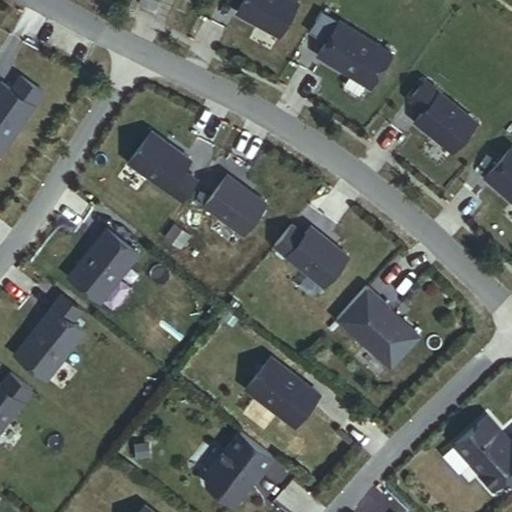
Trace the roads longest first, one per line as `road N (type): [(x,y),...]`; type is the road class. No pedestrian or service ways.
road 1 (residential): [(137,48),(298,132),(367,180),(511,313)]
road 2 (residential): [(137,48),(0,262)]
road 3 (residential): [(511,333),(339,511)]
